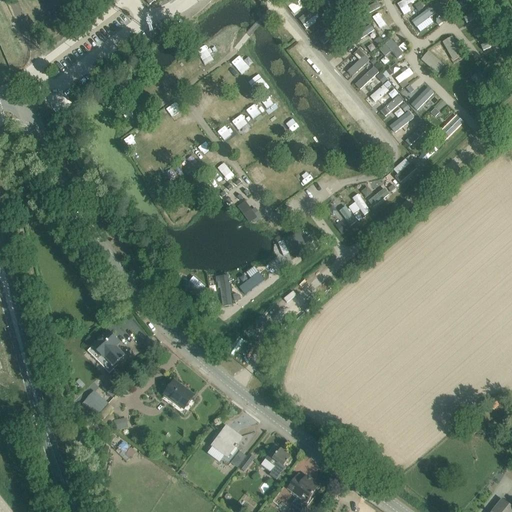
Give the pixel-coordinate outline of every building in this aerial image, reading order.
[(184,17),(172,0),(142,0),(139,2),(146,12),(153,7),(168,28),(184,17)] [(290,7),(294,13),(305,6),(301,0),(290,7)] [(299,17),(307,9),(305,6),(296,14),(299,17)] [(313,8),(299,18),(307,28),(321,19),(313,8)] [(464,17),(469,26),(483,19),(478,10),(464,17)] [(379,13),(373,18),(381,28),(387,23),(379,13)] [(155,24),(161,32),(165,28),(160,21),(155,24)] [(486,25),(473,30),(477,40),(490,34),(486,25)] [(228,28),(222,42),(233,46),(238,31),(228,28)] [(454,61),(464,56),(453,36),(443,41),(454,61)] [(409,47),(404,42),(400,47),(390,38),(380,50),(389,58),(393,53),(399,58),(409,47)] [(499,48),(494,38),(481,45),(486,55),(499,48)] [(369,70),(374,66),(361,50),(351,58),(356,64),(349,70),(353,76),(365,66),(369,70)] [(355,84),(360,90),(380,71),(375,66),(355,84)] [(410,68),(396,78),(400,83),(414,73),(410,68)] [(478,85),(486,78),(480,70),(471,77),(478,85)] [(165,87),(174,81),(169,73),(160,80),(165,87)] [(368,80),(372,88),(389,80),(385,73),(368,80)] [(388,81),(371,96),(376,102),(394,86),(388,81)] [(389,93),(393,98),(399,93),(395,88),(389,93)] [(401,97),(381,108),(385,114),(405,104),(401,97)] [(399,118),(411,108),(407,103),(394,113),(399,118)] [(408,110),(390,127),(396,134),(414,117),(408,110)] [(421,116),(415,120),(420,126),(425,122),(421,116)] [(411,146),(430,128),(425,122),(406,140),(411,146)] [(291,140),(297,149),(305,143),(299,135),(291,140)] [(393,170),(402,181),(417,169),(407,158),(393,170)] [(310,170),(298,177),(303,186),(315,179),(310,170)] [(221,190),(231,207),(251,195),(241,178),(221,190)] [(362,191),(367,197),(373,192),(368,186),(362,191)] [(374,207),(391,194),(386,188),(369,200),(374,207)] [(365,215),(371,210),(359,193),(352,198),(355,202),(349,207),(354,214),(360,209),(365,215)] [(246,200),(238,207),(251,223),(262,215),(255,206),(253,208),(246,200)] [(352,226),(358,221),(347,206),(340,211),(352,226)] [(294,257),(314,241),(308,235),(289,250),(294,257)] [(259,272),(240,288),(246,295),(265,279),(259,272)] [(105,357),(114,366),(124,356),(115,347),(119,343),(117,341),(117,337),(114,334),(110,333),(108,331),(93,347),(104,358),(105,357)] [(113,395),(126,380),(118,373),(105,388),(113,395)] [(175,382),(165,395),(185,409),(194,396),(175,382)] [(82,405),(97,418),(109,404),(94,391),(82,405)] [(503,392),(488,404),(493,410),(508,398),(503,392)] [(473,436),(482,429),(473,418),(464,424),(473,436)] [(115,431),(126,429),(124,419),(114,421),(115,431)] [(227,427),(212,447),(228,458),(235,448),(237,449),(238,446),(237,445),(242,438),(227,427)] [(108,437),(112,441),(118,436),(114,431),(108,437)] [(132,449),(125,441),(124,443),(119,438),(111,445),(127,462),(135,455),(138,453),(137,452),(133,447),(132,449)] [(276,447),(266,460),(276,468),(271,476),(277,481),(286,468),(285,467),(291,458),(276,447)] [(245,471),(248,467),(255,459),(249,455),(240,467),(245,471)] [(288,489),(307,504),(320,486),(307,476),(305,479),(299,475),(288,489)] [(511,511),(511,507),(502,499),(492,511),(511,511)]
